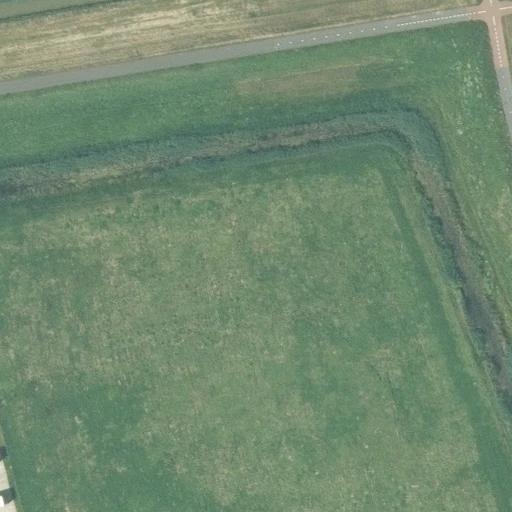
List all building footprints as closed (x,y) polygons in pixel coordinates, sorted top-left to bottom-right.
[(218,347),(194,371),(211,388),(236,365),(218,347)] [(236,365),(211,388),(227,406),(252,382),(236,365)] [(252,382),(227,406),(244,423),(269,399),(252,382)] [(269,399),(244,423),(261,440),(285,416),(269,399)] [(285,416),(261,440),(277,457),(302,433),(285,416)] [(302,433),(277,457),(293,474),(318,450),(302,433)] [(318,450),(293,474),(310,491),(335,468),(318,450)] [(335,468),(310,491),(327,509),(352,485),(335,468)] [(256,481),(222,490),(228,511),(239,511),(262,506),(256,481)]
